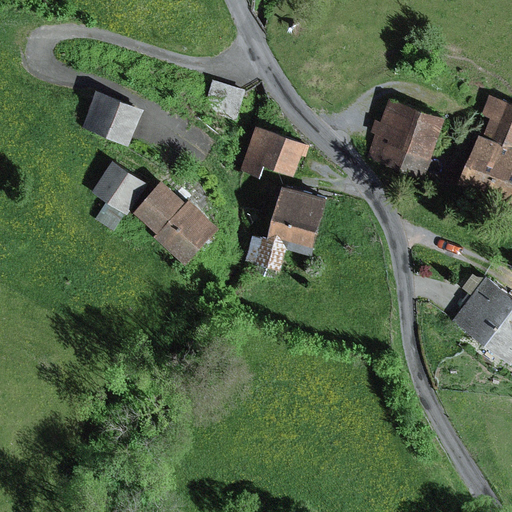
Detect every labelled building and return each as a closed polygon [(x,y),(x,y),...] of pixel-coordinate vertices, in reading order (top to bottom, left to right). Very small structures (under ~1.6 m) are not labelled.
[(241,109),(248,88),(215,77),(208,99),(241,109)] [(147,107),(100,87),(84,125),(130,145),(147,107)] [(511,99),(492,92),(485,112),(493,115),(487,131),(511,141),(511,99)] [(450,113),(392,94),(371,156),(429,176),(450,113)] [(310,139),(261,121),(243,168),(263,176),(268,164),(290,172),(298,170),(304,155),(307,156),(312,143),(309,142),(310,139)] [(511,141),(487,131),(483,130),(464,177),(511,196),(511,141)] [(151,180),(117,157),(95,189),(129,213),(151,180)] [(189,198),(165,177),(136,209),(161,231),(158,234),(188,262),(224,223),(192,194),(189,198)] [(332,193),(288,180),(270,240),(290,246),(314,253),(332,193)] [(270,240),(254,235),(248,256),(258,260),(257,262),(282,270),(290,246),(270,240)] [(511,290),(490,274),(455,319),(511,362),(511,290)]
